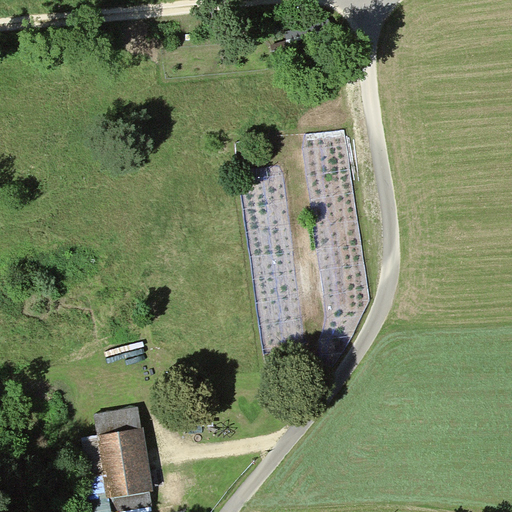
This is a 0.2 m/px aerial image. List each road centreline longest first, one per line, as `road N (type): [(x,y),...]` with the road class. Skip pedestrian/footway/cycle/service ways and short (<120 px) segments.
road 1 (unclassified): [(385,0),(365,59),(389,225),(388,272),(367,340),(227,511)]
road 2 (track): [(0,23),(260,0)]
road 3 (track): [(229,509),(403,511)]
